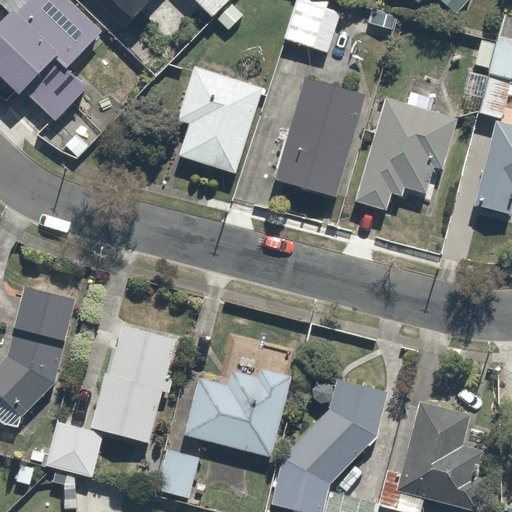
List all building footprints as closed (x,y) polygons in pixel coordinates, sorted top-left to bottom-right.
[(22,0),(13,9),(10,6),(0,16),(0,78),(14,92),(19,87),(51,119),(84,86),(56,59),(88,28),(92,32),(100,25),(75,0),(22,0)] [(103,0),(117,15),(133,0),(103,0)] [(196,0),(210,13),(222,0),(196,0)] [(344,13),(306,0),(293,0),(280,38),(330,55),(344,13)] [(511,35),(497,31),(495,40),(480,36),(473,63),(488,66),(477,110),(501,116),(506,95),(511,96),(511,35)] [(259,85),(192,64),(176,118),(186,121),(176,153),(233,171),(259,85)] [(343,161),(351,133),(355,134),(366,93),(299,74),(272,175),(338,193),(347,162),(343,161)] [(364,148),(352,199),(387,208),(389,192),(400,194),(401,185),(422,190),(433,163),(443,165),(452,111),(379,99),(375,123),(374,123),(373,123),(371,123),(370,123),(369,123),(368,123),(367,124),(366,124),(365,124),(364,125),(364,126),(363,126),(362,127),(361,128),(361,129),(360,130),(359,131),(359,132),(359,133),(358,134),(358,135),(358,136),(358,137),(358,138),(358,139),(359,140),(359,141),(359,142),(360,143),(360,144),(361,145),(362,146),(363,147),(364,148)] [(511,125),(492,121),(473,203),(506,210),(511,188),(511,125)] [(70,297),(19,283),(5,355),(0,360),(0,423),(0,424),(2,424),(4,425),(6,425),(7,426),(9,426),(11,426),(13,426),(15,426),(17,425),(18,425),(20,424),(22,423),(23,422),(36,396),(56,377),(70,297)] [(156,388),(171,340),(123,325),(107,374),(101,372),(86,421),(145,440),(161,389),(156,388)] [(196,357),(182,433),(272,450),(286,374),(196,357)] [(278,450),(267,501),(316,510),(322,480),(373,435),(381,390),(311,378),(309,401),(331,404),(278,450)] [(420,511),(424,495),(473,505),(492,411),(419,396),(403,472),(385,468),(375,511),(420,511)] [(98,433),(53,422),(45,459),(89,469),(98,433)] [(197,455),(163,445),(152,484),(187,493),(197,455)]
